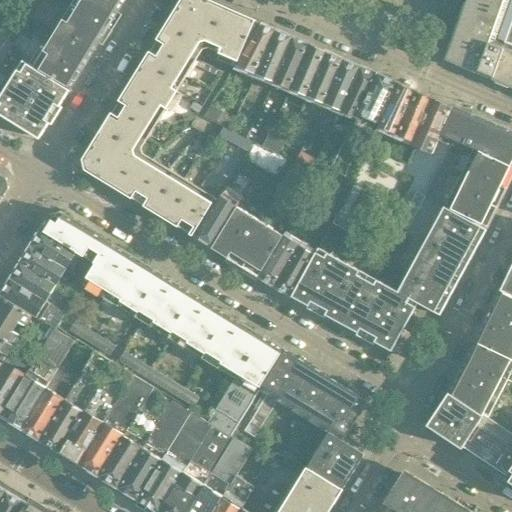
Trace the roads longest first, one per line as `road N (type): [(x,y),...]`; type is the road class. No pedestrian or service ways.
road 1 (residential): [(37,170),(415,402)]
road 2 (residential): [(511,109),(264,0)]
road 3 (residential): [(511,221),(415,402)]
road 4 (residential): [(37,170),(148,0)]
road 5 (residential): [(398,432),(511,507)]
